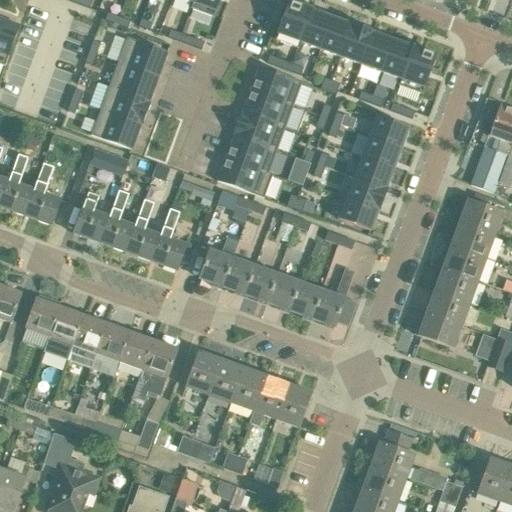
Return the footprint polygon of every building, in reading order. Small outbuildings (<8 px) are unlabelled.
[(86,0),(79,0),(78,5),(88,9),(91,2),(86,0)] [(192,4),(190,9),(213,18),(220,0),(196,0),(195,5),(192,4)] [(276,35),(274,41),(298,50),(300,44),(298,43),(310,10),(312,11),(313,10),(289,1),(276,35)] [(310,10),(298,43),(300,44),(319,50),(330,18),(312,11),(310,10)] [(104,23),(116,27),(118,19),(107,15),(104,23)] [(330,18),(319,50),(340,58),(351,26),(330,18)] [(0,19),(0,65),(4,67),(19,27),(0,19)] [(130,23),(118,19),(116,27),(127,31),(130,23)] [(149,33),(152,25),(141,21),(138,29),(149,33)] [(351,26),(340,58),(360,66),(372,33),(373,34),(374,32),(351,24),(351,26)] [(170,31),(167,38),(179,42),(181,35),(170,31)] [(372,33),(360,66),(381,74),(393,41),(373,34),(372,33)] [(181,35),(179,42),(190,46),(192,39),(181,35)] [(127,38),(118,63),(158,78),(167,53),(127,38)] [(192,39),(190,46),(201,51),(204,43),(192,39)] [(393,41),(381,74),(400,80),(402,81),(414,49),(412,48),(393,41)] [(92,42),(88,52),(96,55),(100,44),(92,42)] [(400,80),(398,86),(422,95),(436,56),(412,47),(412,48),(414,49),(402,81),(400,80)] [(88,52),(84,64),(92,67),(96,55),(88,52)] [(269,56),(266,64),(278,68),(280,60),(269,56)] [(280,60),(278,68),(289,72),(291,65),(280,60)] [(118,63),(109,88),(149,102),(158,78),(118,63)] [(291,65),(289,72),(300,76),(303,69),(291,65)] [(259,68),(250,93),(292,108),(302,84),(259,68)] [(324,79),(320,90),(327,93),(331,82),(324,79)] [(303,97),(314,100),(318,83),(307,80),(303,97)] [(331,82),(327,93),(335,96),(339,84),(331,82)] [(109,88),(100,112),(140,127),(141,126),(142,126),(150,104),(149,103),(149,102),(109,88)] [(75,90),(71,101),(78,104),(82,92),(75,90)] [(360,92),(358,100),(370,105),(370,104),(373,97),(360,92)] [(242,114),(242,115),(284,131),(292,108),(250,93),(242,114)] [(370,104),(370,105),(380,108),(383,101),(373,97),(370,104)] [(71,101),(67,112),(74,115),(78,104),(71,101)] [(392,104),(389,112),(401,116),(403,108),(392,104)] [(324,106),(319,118),(326,121),(331,108),(324,106)] [(403,108),(401,116),(412,120),(415,113),(403,108)] [(499,141),(495,153),(484,150),(474,177),(472,185),(493,193),(496,185),(497,185),(502,173),(511,146),(511,112),(499,108),(488,137),(499,141)] [(100,112),(91,137),(131,152),(140,127),(100,112)] [(241,113),(233,135),(234,136),(234,138),(276,153),(284,131),(242,115),(242,114),(241,113)] [(335,115),(331,126),(339,129),(343,118),(335,115)] [(376,117),(368,138),(401,150),(408,129),(376,117)] [(319,118),(315,128),(323,131),(326,121),(319,118)] [(331,126),(327,137),(335,140),(339,129),(331,126)] [(37,139),(24,135),(20,147),(33,151),(37,139)] [(234,138),(225,160),(268,176),(268,174),(276,153),(234,138)] [(368,138),(361,159),(393,170),(401,150),(368,138)] [(511,146),(502,173),(498,183),(509,187),(511,180),(511,146)] [(106,173),(112,156),(95,149),(89,166),(106,173)] [(307,151),(303,162),(310,165),(314,153),(307,151)] [(321,154),(317,165),(324,168),(328,157),(321,154)] [(18,156),(11,174),(21,177),(27,159),(18,156)] [(295,159),(293,166),(308,171),(310,167),(310,165),(303,162),(295,159)] [(361,159),(353,179),(385,191),(386,190),(393,170),(361,159)] [(225,160),(217,183),(264,200),(273,175),(268,174),(268,176),(225,160)] [(30,192),(21,217),(48,227),(57,202),(41,196),(51,167),(41,163),(30,192)] [(151,178),(164,183),(169,169),(156,164),(151,178)] [(317,165),(312,177),(320,179),(324,168),(317,165)] [(79,191),(91,194),(96,171),(85,168),(79,191)] [(0,196),(0,209),(21,217),(30,192),(17,188),(21,177),(11,174),(7,184),(5,183),(0,196)] [(353,179),(346,200),(378,211),(378,212),(379,212),(387,190),(386,190),(385,191),(353,179)] [(193,186),(182,182),(179,189),(191,193),(193,186)] [(108,220),(106,219),(97,244),(123,253),(132,229),(118,224),(128,195),(119,192),(108,220)] [(233,213),(235,207),(239,198),(222,192),(216,206),(233,213)] [(86,193),(71,235),(97,244),(106,219),(93,214),(99,198),(86,193)] [(466,202),(462,212),(467,214),(463,226),(463,227),(493,238),(502,214),(505,206),(474,195),(471,204),(466,202)] [(290,196),(286,207),(294,210),(298,199),(290,196)] [(249,212),(253,203),(239,198),(235,207),(249,212)] [(298,199),(294,210),(301,213),(305,202),(298,199)] [(346,200),(338,220),(370,232),(378,212),(378,211),(346,200)] [(134,229),(132,229),(123,253),(149,262),(157,238),(143,233),(153,204),(144,201),(134,229)] [(174,203),(171,210),(179,213),(182,206),(174,203)] [(249,212),(262,217),(266,208),(253,203),(249,212)] [(233,213),(231,218),(245,223),(249,212),(235,207),(233,213)] [(163,228),(172,232),(179,213),(170,210),(163,228)] [(296,219),(284,214),(280,223),(293,228),(296,219)] [(296,219),(293,228),(308,233),(311,224),(296,219)] [(493,238),(458,225),(454,235),(459,237),(455,249),(450,247),(485,260),(493,238)] [(159,239),(157,238),(149,262),(175,272),(183,247),(169,242),(172,232),(163,228),(159,239)] [(324,241),(337,246),(341,237),(327,232),(324,241)] [(348,239),(341,237),(337,246),(352,251),(355,242),(348,239)] [(220,293),(221,288),(231,260),(232,260),(237,245),(226,241),(220,256),(208,252),(198,280),(211,285),(210,289),(220,293)] [(327,250),(315,245),(310,257),(317,260),(319,254),(325,256),(327,250)] [(293,247),(289,261),(305,265),(308,251),(293,247)] [(485,260),(450,247),(446,257),(451,259),(446,271),(442,269),(441,270),(477,283),(485,260)] [(254,268),(232,260),(231,260),(221,288),(233,293),(232,297),(242,301),(244,296),(254,268)] [(264,309),(266,304),(276,276),(254,268),(244,296),(256,301),(254,305),(264,309)] [(334,297),(321,292),(311,320),(323,325),(322,329),(332,333),(334,328),(336,324),(348,328),(356,304),(344,300),(354,273),(344,269),(334,297)] [(433,292),(469,305),(477,283),(441,270),(438,280),(443,282),(438,294),(434,292),(433,292)] [(288,312),(298,284),(276,276),(266,304),(278,309),(277,313),(287,316),(288,312)] [(309,324),(311,320),(321,292),(298,284),(288,312),(300,317),(299,321),(309,324)] [(0,287),(0,322),(8,325),(19,295),(0,287)] [(425,314),(425,315),(460,328),(469,305),(433,292),(430,302),(434,304),(430,316),(425,314)] [(23,331),(47,339),(58,309),(56,308),(58,304),(46,300),(44,304),(34,301),(23,331)] [(42,352),(66,361),(81,317),(58,309),(47,339),(42,352)] [(414,337),(452,351),(460,328),(425,315),(422,324),(419,323),(414,337)] [(105,326),(81,317),(66,361),(89,369),(105,326)] [(105,326),(89,369),(113,377),(117,364),(128,334),(105,326)] [(496,341),(511,346),(511,344),(511,336),(499,332),(496,341)] [(128,334),(117,364),(141,372),(152,342),(128,334)] [(483,336),(475,357),(488,362),(496,341),(483,336)] [(511,346),(496,341),(488,362),(486,368),(502,374),(511,346)] [(152,342),(141,372),(141,373),(132,399),(143,403),(147,392),(159,397),(165,381),(176,350),(152,342)] [(196,354),(184,389),(207,397),(219,363),(209,359),(208,364),(196,359),(197,355),(196,354)] [(399,361),(397,370),(414,374),(416,365),(399,361)] [(219,363),(207,397),(229,405),(242,371),(232,367),(230,372),(218,368),(220,363),(219,363)] [(252,413),(264,379),(255,375),(253,380),(241,376),(243,371),(242,371),(229,405),(252,413)] [(0,373),(0,403),(1,404),(10,377),(0,373)] [(264,379),(252,413),(248,425),(259,428),(263,417),(274,421),(287,387),(277,383),(275,388),(263,384),(265,379),(264,379)] [(298,430),(310,395),(300,391),(298,396),(286,392),(288,387),(287,387),(274,421),(298,430)] [(71,412),(85,413),(86,399),(72,398),(71,412)] [(45,418),(49,408),(26,400),(23,410),(45,418)] [(49,408),(45,418),(69,425),(73,416),(49,408)] [(116,422),(122,424),(126,412),(121,410),(116,422)] [(96,423),(73,416),(69,425),(70,426),(92,434),(96,423)] [(18,431),(21,422),(8,417),(5,426),(18,431)] [(156,438),(167,442),(172,424),(162,421),(156,438)] [(21,422),(18,431),(32,436),(35,427),(21,422)] [(155,426),(144,422),(135,447),(146,451),(149,444),(152,445),(160,426),(156,425),(155,426)] [(117,430),(96,423),(92,434),(116,442),(120,431),(117,430)] [(378,441),(374,452),(379,454),(374,467),(405,478),(443,491),(446,483),(446,481),(447,479),(420,469),(419,471),(409,467),(413,455),(405,451),(410,439),(387,431),(383,443),(378,441)] [(186,457),(191,441),(182,437),(176,453),(186,457)] [(91,494),(96,480),(80,474),(83,464),(68,459),(73,446),(51,438),(42,467),(57,472),(53,485),(54,486),(52,493),(54,494),(48,511),(80,511),(83,505),(80,504),(84,492),(91,494)] [(191,441),(186,457),(196,461),(202,445),(191,441)] [(230,473),(236,457),(227,454),(221,470),(230,473)] [(236,457),(230,473),(241,477),(247,461),(236,457)] [(489,461),(477,494),(476,495),(499,503),(511,469),(502,465),(500,470),(488,466),(490,461),(489,461)] [(362,486),(362,487),(397,500),(405,478),(374,467),(370,465),(366,474),(371,476),(367,488),(362,486)] [(511,468),(511,469),(499,503),(511,507),(511,474),(511,470),(511,468)] [(276,490),(282,474),(271,470),(266,486),(276,490)] [(0,484),(0,508),(10,511),(12,511),(24,479),(4,472),(0,484)] [(169,491),(174,478),(163,474),(159,488),(169,491)] [(220,482),(216,492),(220,500),(230,503),(236,487),(220,482)] [(446,483),(443,491),(459,497),(462,489),(461,488),(453,485),(446,483)] [(162,511),(168,496),(138,486),(131,506),(128,505),(125,511),(162,511)] [(354,509),(353,510),(359,511),(392,511),(397,500),(362,487),(358,497),(363,499),(359,511),(354,509)] [(443,491),(442,493),(438,503),(454,509),(459,497),(443,491)] [(183,511),(187,503),(174,499),(169,511),(183,511)]
